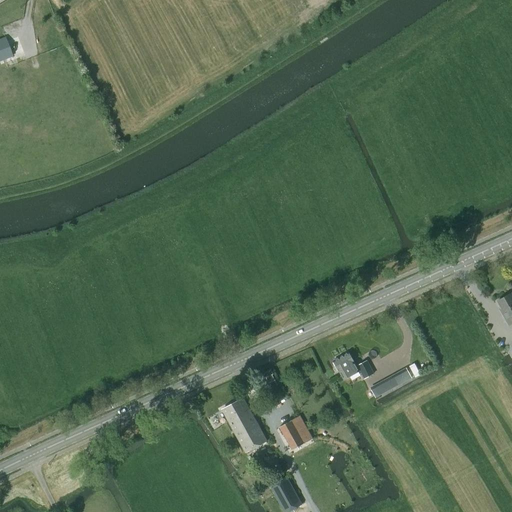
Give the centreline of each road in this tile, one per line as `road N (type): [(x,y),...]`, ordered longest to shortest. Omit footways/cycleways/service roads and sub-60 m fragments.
road 1 (primary): [(27,457),(511,239)]
road 2 (track): [(425,224),(504,337),(511,336)]
